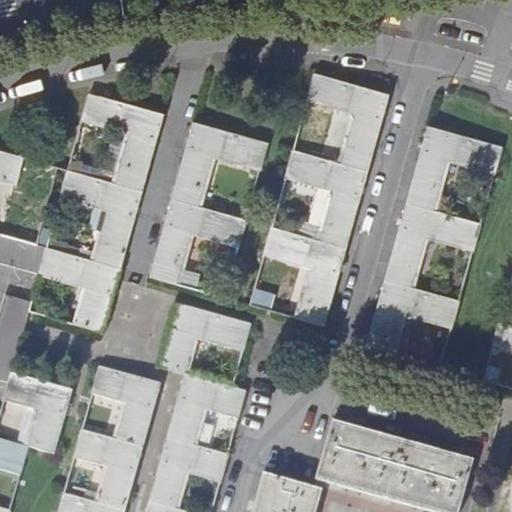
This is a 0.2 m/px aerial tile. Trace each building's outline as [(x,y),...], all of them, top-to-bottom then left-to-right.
[(368,171),(389,94),(315,74),(307,101),(355,115),(341,163),(368,171)] [(115,183),(141,191),(163,113),(90,93),(82,120),(128,133),(115,183)] [(193,121),(171,199),(199,207),(212,157),(261,171),(269,142),(193,121)] [(427,126),(406,203),(433,210),(447,162),(495,174),(502,146),(427,126)] [(0,150),(0,180),(15,185),(23,156),(0,150)] [(346,248),(368,171),(341,163),(293,150),(286,177),(333,192),(319,241),(346,248)] [(107,211),(94,260),(120,268),(141,191),(115,183),(68,170),(60,198),(107,211)] [(199,207),(171,199),(149,276),(177,284),(191,235),(239,248),(247,221),(199,207)] [(406,203),(385,279),(411,287),(425,238),(474,250),(481,223),(433,210),(406,203)] [(331,302),(346,248),(319,241),(271,227),(264,255),(311,269),(297,318),(324,326),(331,302)] [(20,239),(6,235),(0,256),(0,264),(12,267),(20,239)] [(25,271),(32,243),(20,239),(12,267),(25,271)] [(39,275),(46,247),(32,243),(25,271),(39,275)] [(94,260),(46,247),(39,275),(86,288),(77,324),(102,331),(120,268),(94,260)] [(385,279),(363,358),(390,365),(404,315),(452,328),(460,300),(411,287),(385,279)] [(27,317),(32,302),(4,294),(0,309),(27,317)] [(195,339),(243,352),(251,324),(177,303),(159,368),(185,375),(195,339)] [(27,317),(0,309),(0,322),(24,329),(27,317)] [(511,318),(501,316),(493,344),(511,349),(511,318)] [(24,329),(0,322),(0,335),(21,342),(24,329)] [(0,351),(16,356),(21,342),(0,335),(0,351)] [(0,365),(13,369),(16,356),(0,351),(0,365)] [(0,380),(9,383),(12,373),(13,369),(0,365),(0,380)] [(117,440),(143,447),(161,384),(100,366),(92,395),(126,405),(117,440)] [(71,389),(12,373),(9,383),(3,401),(38,411),(29,447),(54,454),(71,389)] [(238,419),(246,391),(233,388),(185,375),(167,438),(194,446),(204,410),(238,419)] [(474,416),(485,419),(494,422),(500,401),(480,395),(474,416)] [(332,421),(316,481),(428,511),(458,511),(473,461),(332,421)] [(125,511),(143,447),(117,440),(82,430),(74,458),(108,468),(98,503),(125,511)] [(0,469),(21,475),(29,447),(0,438),(0,469)] [(194,446),(167,438),(149,501),(177,508),(187,474),(221,483),(228,455),(194,446)] [(251,511),(316,511),(323,490),(314,488),(263,474),(251,511)] [(124,511),(125,511),(98,503),(64,494),(58,511),(124,511)] [(189,511),(177,508),(149,501),(145,511),(189,511)]
